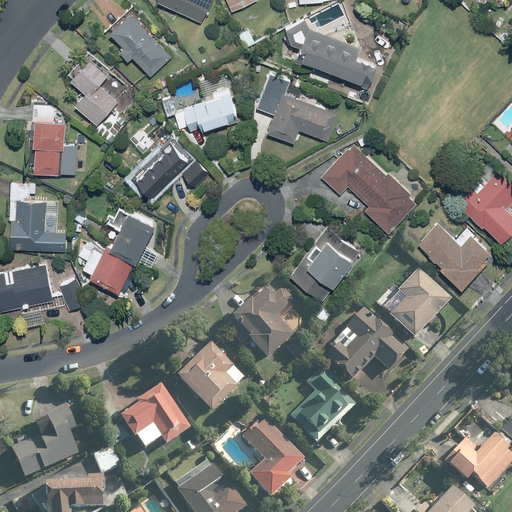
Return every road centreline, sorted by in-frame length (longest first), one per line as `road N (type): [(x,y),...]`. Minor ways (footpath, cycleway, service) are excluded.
road 1 (residential): [(511,315),(327,511)]
road 2 (residential): [(0,369),(93,354),(192,298)]
road 3 (residential): [(192,298),(194,241),(203,221),(255,185),(277,203),(272,223)]
